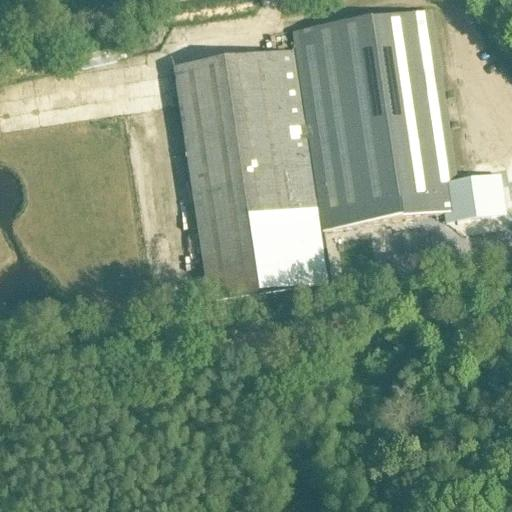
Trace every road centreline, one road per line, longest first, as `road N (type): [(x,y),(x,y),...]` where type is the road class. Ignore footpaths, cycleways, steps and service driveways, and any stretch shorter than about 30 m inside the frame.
road 1 (track): [(511,307),(0,380)]
road 2 (track): [(168,0),(0,40)]
